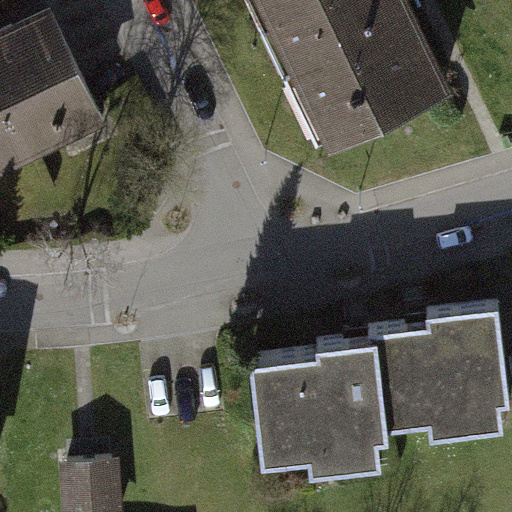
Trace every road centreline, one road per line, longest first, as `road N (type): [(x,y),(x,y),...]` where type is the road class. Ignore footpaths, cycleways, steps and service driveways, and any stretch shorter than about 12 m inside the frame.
road 1 (residential): [(132,0),(195,119),(254,284)]
road 2 (residential): [(254,284),(511,213)]
road 3 (residential): [(0,310),(104,307),(254,284)]
